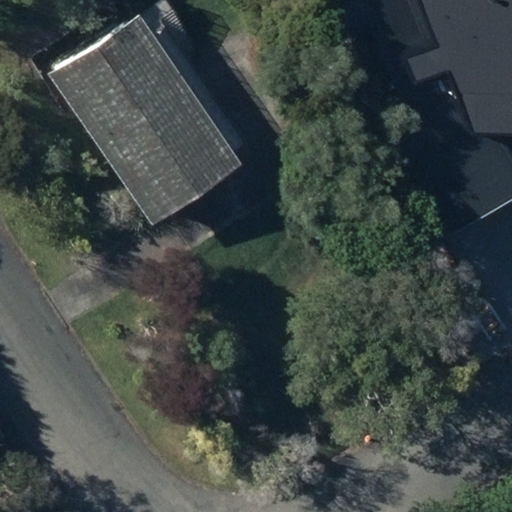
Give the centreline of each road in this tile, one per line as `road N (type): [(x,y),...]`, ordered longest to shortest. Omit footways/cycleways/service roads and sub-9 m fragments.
road 1 (tertiary): [(124,511),(0,322)]
road 2 (residential): [(511,401),(340,511)]
